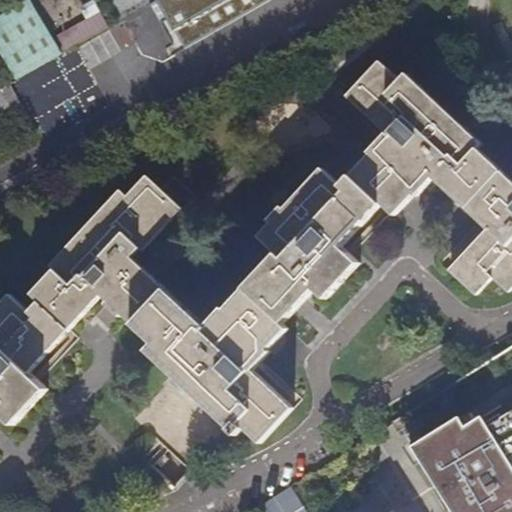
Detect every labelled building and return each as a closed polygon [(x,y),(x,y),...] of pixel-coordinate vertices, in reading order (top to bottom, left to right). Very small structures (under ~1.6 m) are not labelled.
[(186,48),(271,0),(159,0),(186,48)] [(154,7),(80,50),(116,112),(189,71),(154,7)] [(36,8),(9,25),(13,32),(0,40),(0,48),(19,80),(65,54),(36,8)] [(9,25),(0,29),(0,40),(13,32),(9,25)] [(260,236),(278,253),(226,309),(224,307),(207,326),(133,257),(141,248),(144,251),(183,208),(147,175),(128,196),(122,190),(51,265),(55,269),(33,293),(41,300),(31,311),(12,293),(0,305),(0,418),(4,414),(15,424),(50,388),(31,371),(38,363),(74,325),(103,293),(110,300),(107,302),(121,315),(124,312),(131,319),(155,342),(149,348),(175,372),(224,418),(234,428),(233,429),(238,433),(245,426),(262,442),(295,407),(254,368),(271,350),(268,348),(271,345),(280,336),(288,327),(284,323),(296,310),(301,305),(306,299),(316,288),(327,299),(361,263),(343,246),(346,243),(351,238),(383,203),(396,216),(401,210),(408,203),(415,195),(417,197),(435,178),(474,215),(489,229),(451,269),(452,270),(478,295),(494,278),(509,292),(511,288),(511,178),(480,148),(484,144),(409,73),(402,81),(381,61),(348,96),(388,133),(370,153),(372,155),(343,185),(324,167),(286,208),(283,206),(270,220),(273,222),(260,236)] [(38,93),(21,103),(36,130),(53,121),(55,122),(97,98),(80,67),(37,91),(38,93)] [(511,511),(511,413),(502,420),(499,415),(487,423),(483,416),(467,427),(460,418),(413,447),(454,511),(511,511)] [(293,484),(262,503),(267,511),(295,511),(306,505),(293,484)]
